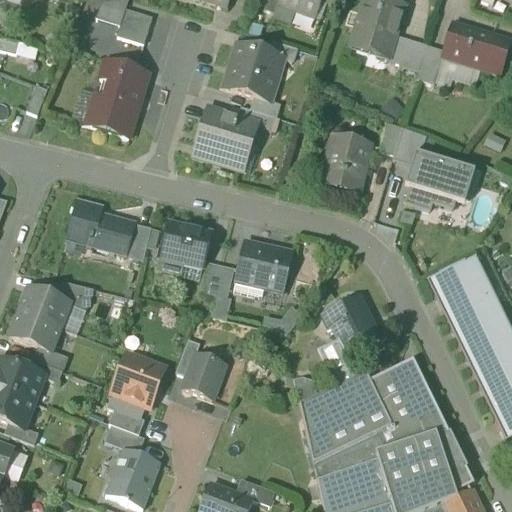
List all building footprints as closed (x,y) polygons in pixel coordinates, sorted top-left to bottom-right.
[(0,0),(0,28),(1,31),(9,34),(14,32),(20,16),(18,11),(10,8),(7,10),(2,8),(5,0),(0,0)] [(119,31),(124,14),(128,2),(120,0),(101,0),(94,23),(119,31)] [(186,0),(225,12),(228,0),(186,0)] [(275,9),(278,0),(261,0),(256,13),(273,19),(277,10),(275,9)] [(277,10),(314,24),(322,0),(278,0),(275,9),(277,10)] [(384,66),(386,67),(403,10),(370,0),(365,0),(349,55),(350,55),(352,49),(387,59),(384,66)] [(116,41),(142,50),(151,22),(124,14),(119,31),(116,41)] [(441,64),(479,75),(490,41),(452,29),(450,29),(443,56),(441,64)] [(490,41),(479,75),(479,76),(499,82),(510,47),(490,41)] [(0,55),(16,60),(19,47),(0,42),(0,55)] [(390,68),(418,77),(426,51),(398,43),(390,68)] [(19,47),(16,60),(34,64),(37,51),(19,47)] [(266,59),(291,67),(295,54),(270,47),(266,59)] [(253,103),(270,109),(270,108),(278,83),(271,81),(277,64),(283,66),(291,68),(291,67),(266,59),(235,49),(229,70),(236,72),(229,96),(253,103)] [(350,55),(384,66),(387,59),(352,49),(350,55)] [(443,56),(426,51),(418,77),(435,81),(441,64),(443,56)] [(278,83),(283,66),(277,64),(271,81),(278,83)] [(88,132),(128,144),(137,113),(136,112),(146,79),(104,66),(98,85),(102,86),(88,132)] [(46,95),(36,91),(25,116),(36,121),(46,95)] [(253,103),(249,115),(274,123),(278,110),(270,108),(270,109),(253,103)] [(270,137),(274,123),(249,115),(239,112),(235,124),(235,125),(252,130),(252,132),(257,133),(270,137)] [(192,160),(244,176),(245,174),(239,172),(252,132),(252,130),(235,125),(235,124),(206,115),(192,160)] [(379,157),(392,161),(401,133),(388,129),(379,157)] [(239,172),(245,174),(257,133),(252,132),(239,172)] [(410,172),(414,159),(419,161),(425,142),(401,133),(392,161),(391,166),(410,172)] [(324,191),(359,199),(370,151),(335,143),(324,191)] [(419,161),(414,159),(410,172),(404,192),(408,193),(403,210),(429,218),(431,210),(452,216),(455,207),(463,210),(473,178),(419,161)] [(66,244),(126,260),(134,230),(99,220),(101,214),(77,207),(66,244)] [(168,229),(160,262),(183,268),(202,272),(210,239),(168,229)] [(126,261),(143,265),(150,234),(134,230),(126,260),(126,261)] [(234,287),(235,287),(233,297),(258,303),(262,302),(263,294),(282,299),(291,259),(244,247),(234,287)] [(180,282),(183,268),(160,262),(157,276),(180,282)] [(511,344),(511,339),(475,262),(473,263),(511,344)] [(511,344),(473,263),(426,286),(504,447),(511,443),(511,344)] [(201,297),(215,300),(221,273),(208,270),(201,297)] [(233,276),(221,273),(215,300),(226,303),(233,276)] [(69,310),(85,317),(94,295),(62,288),(56,304),(69,309),(69,310)] [(28,294),(19,318),(60,334),(69,310),(69,309),(56,304),(28,294)] [(332,333),(337,345),(346,362),(347,361),(357,357),(358,357),(361,355),(360,353),(378,345),(357,301),(324,317),(332,333)] [(327,335),(332,333),(324,317),(320,319),(327,335)] [(51,357),(60,334),(19,318),(9,342),(37,353),(50,358),(51,357)] [(292,338),(295,320),(284,318),(283,325),(267,323),(266,334),(292,338)] [(175,379),(186,383),(194,360),(195,361),(199,350),(187,345),(175,379)] [(357,382),(347,361),(346,362),(337,345),(318,355),(336,392),(357,382)] [(37,353),(32,366),(62,377),(67,363),(51,357),(50,358),(37,353)] [(181,395),(211,406),(224,372),(195,361),(194,360),(186,383),(181,395)] [(113,416),(139,426),(140,425),(145,412),(148,414),(163,374),(130,362),(125,375),(121,373),(106,414),(113,417),(113,416)] [(478,511),(470,495),(468,492),(473,489),(465,473),(466,472),(449,437),(447,437),(412,364),(403,368),(371,384),(368,385),(365,378),(357,382),(336,392),(298,410),(321,511),(478,511)] [(0,396),(33,409),(42,384),(43,383),(28,377),(0,366),(0,396)] [(57,390),(62,377),(32,366),(28,377),(43,383),(42,384),(57,390)] [(300,406),(317,400),(310,381),(294,387),(300,406)] [(23,434),(33,409),(0,396),(0,426),(8,429),(23,435),(23,434)] [(110,431),(138,442),(143,427),(140,425),(139,426),(113,416),(113,417),(108,430),(110,431)] [(8,429),(3,440),(9,443),(33,452),(38,440),(23,434),(23,435),(8,429)] [(122,455),(137,461),(144,444),(138,442),(110,431),(104,448),(122,455)] [(0,452),(5,454),(9,443),(3,440),(0,439),(0,452)] [(0,482),(2,483),(12,457),(5,454),(0,452),(0,482)] [(111,486),(148,500),(160,469),(137,461),(122,455),(111,486)] [(127,511),(131,511),(143,511),(148,500),(111,486),(104,502),(125,510),(124,511),(127,511)] [(265,511),(268,511),(274,499),(240,486),(235,500),(251,507),(265,511)] [(200,511),(249,511),(251,507),(235,500),(209,490),(200,511)]
